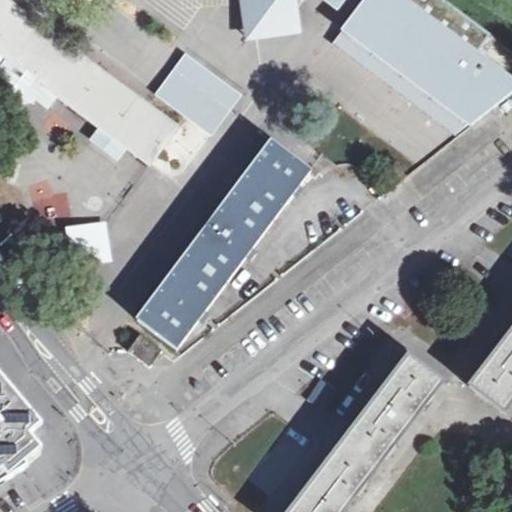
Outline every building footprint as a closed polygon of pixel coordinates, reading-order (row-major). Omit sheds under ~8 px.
[(0,0),(0,49),(13,60),(4,72),(44,101),(52,106),(60,95),(104,127),(97,138),(123,158),(131,146),(154,163),(181,126),(9,0),(0,0)] [(245,0),(251,41),(288,35),(287,26),(298,24),(294,0),(245,0)] [(296,0),(304,5),(307,0),(325,0),(338,9),(345,0),(296,0)] [(463,145),(509,81),(396,0),(359,0),(326,46),(463,145)] [(312,43),(309,22),(298,24),(287,26),(288,35),(290,46),(312,43)] [(152,95),(209,138),(240,97),(183,54),(152,95)] [(44,101),(4,72),(0,77),(6,106),(44,101)] [(179,352),(311,176),(273,146),(142,324),(179,352)] [(108,225),(74,229),(79,264),(113,259),(108,225)] [(162,355),(142,339),(131,354),(151,369),(162,355)] [(511,342),(481,384),(511,408),(511,342)] [(346,511),(452,376),(415,348),(290,511),(346,511)] [(0,483),(25,467),(20,457),(35,444),(26,434),(39,423),(1,378),(0,375),(0,483)]
